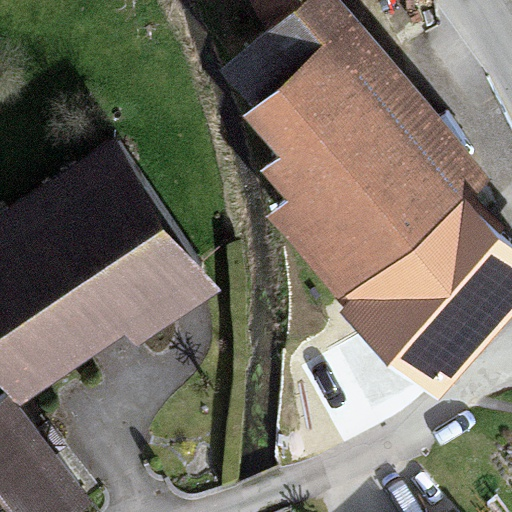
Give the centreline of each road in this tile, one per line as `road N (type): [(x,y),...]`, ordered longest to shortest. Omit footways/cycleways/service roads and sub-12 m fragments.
road 1 (residential): [(511,361),(482,371),(404,444),(227,511)]
road 2 (residential): [(493,41),(455,82),(511,183)]
